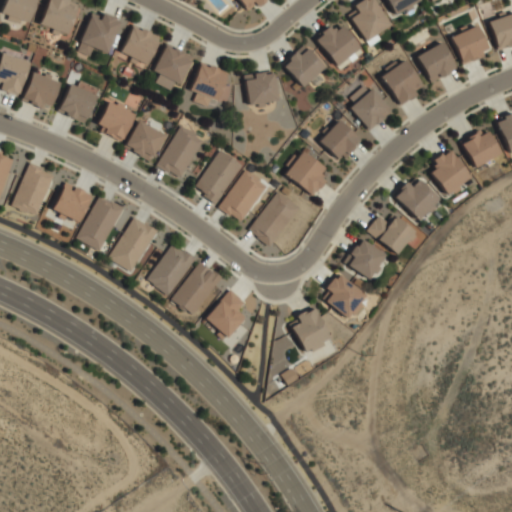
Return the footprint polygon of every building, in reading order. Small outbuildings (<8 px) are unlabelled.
[(2,0),(0,11),(0,16),(18,21),(18,20),(28,23),(33,0),(2,0)] [(65,34),(77,2),(72,0),(46,0),(37,24),(65,34)] [(236,0),(247,12),(262,0),(236,0)] [(355,12),(347,17),(362,41),(387,24),(371,0),(358,0),(351,5),(355,12)] [(383,0),(392,15),(418,1),(417,0),(383,0)] [(511,12),(486,20),(495,49),(511,44),(511,12)] [(157,36),(130,24),(117,55),(144,67),(157,36)] [(338,69),(360,52),(340,25),(333,30),(329,25),(314,37),(338,69)] [(487,51),(475,25),(448,37),(460,64),(487,51)] [(414,55),(428,82),(454,69),(440,42),(414,55)] [(151,71),(158,74),(154,82),(169,89),(173,82),(178,84),(191,56),(163,44),(151,71)] [(280,63),(299,87),(322,69),(304,45),(280,63)] [(0,90),(18,95),(26,60),(0,53),(0,90)] [(397,106),(414,95),(412,91),(420,86),(402,58),(377,74),(397,106)] [(275,102),(272,71),(242,74),(245,105),(256,104),(275,102)] [(50,106),(56,82),(49,80),(50,75),(43,73),(42,75),(28,72),(21,101),(37,105),(37,103),(50,106)] [(83,122),(96,92),(77,84),(75,87),(67,83),(55,110),(83,122)] [(353,103),(347,108),(367,130),(389,111),(364,83),(348,97),(353,103)] [(95,124),(103,128),(101,133),(120,141),(132,112),(105,101),(95,124)] [(511,115),(511,113),(493,121),(507,153),(511,150),(511,115)] [(358,139),(336,119),(316,141),(338,161),(358,139)] [(122,146),(148,160),(162,133),(136,120),(122,146)] [(179,179),(201,138),(178,125),(155,165),(179,179)] [(498,155),(487,131),(477,135),(476,134),(459,141),(471,167),(498,155)] [(192,188),(214,203),(240,164),(217,149),(192,188)] [(427,172),(446,196),(457,187),(456,186),(468,177),(446,149),(431,161),(434,166),(427,172)] [(0,191),(11,159),(1,155),(2,151),(0,150),(0,191)] [(311,196),(324,180),(317,175),(323,168),(301,150),(282,174),(311,196)] [(9,205),(34,216),(52,174),(27,164),(9,205)] [(217,207),(240,223),(265,184),(242,169),(217,207)] [(416,220),(437,198),(414,176),(407,184),(405,182),(391,196),(416,220)] [(90,195),(63,182),(50,209),(77,223),(90,195)] [(270,246),(296,205),(273,190),(247,232),(270,246)] [(98,251),(121,207),(97,195),(74,238),(98,251)] [(376,214),(364,231),(394,254),(412,231),(390,214),(385,221),(376,214)] [(154,230),(131,216),(106,258),(129,272),(154,230)] [(373,272),(384,255),(358,238),(348,254),(351,256),(345,265),(366,279),(371,271),(373,272)] [(193,258),(171,242),(144,279),(166,295),(193,258)] [(219,277),(197,261),(169,299),(191,315),(219,277)] [(323,288),(329,293),(322,301),(347,320),(360,303),(358,301),(363,295),(336,273),(323,288)] [(242,316),(236,311),(243,301),(226,289),(203,320),(226,337),(242,316)] [(294,316),(297,322),(288,326),(302,353),(329,339),(312,307),(294,316)]
